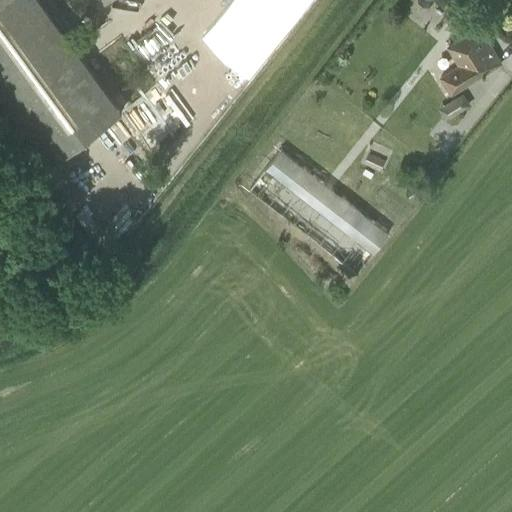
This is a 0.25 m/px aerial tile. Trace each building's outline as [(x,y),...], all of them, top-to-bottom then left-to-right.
[(122,111),(39,0),(0,0),(0,95),(50,164),(122,111)] [(439,77),(450,95),(500,65),(478,28),(452,44),(463,63),(439,77)] [(130,128),(165,100),(157,90),(122,118),(130,128)] [(461,95),(439,108),(446,119),(468,106),(461,95)] [(358,274),(388,232),(280,149),(248,191),(358,274)] [(369,155),(364,164),(379,171),(383,161),(369,155)] [(432,161),(426,168),(433,174),(439,168),(432,161)] [(413,188),(406,193),(411,201),(419,196),(413,188)]
